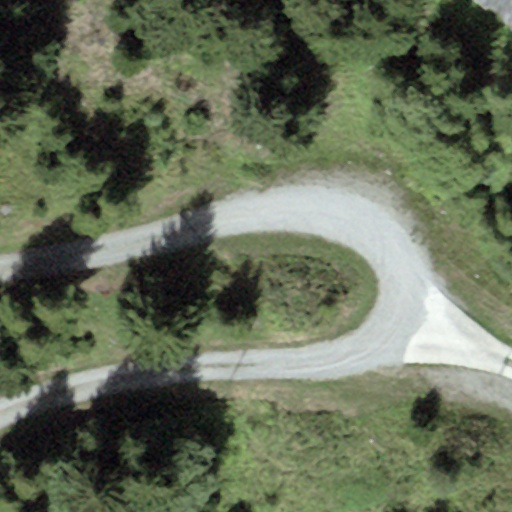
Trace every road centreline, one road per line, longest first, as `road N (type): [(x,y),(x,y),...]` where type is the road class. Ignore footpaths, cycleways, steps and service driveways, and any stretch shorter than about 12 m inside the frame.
road 1 (track): [(403,316),(394,255),(348,215),(235,217),(0,266)]
road 2 (track): [(0,415),(239,363),(369,354),(403,316)]
